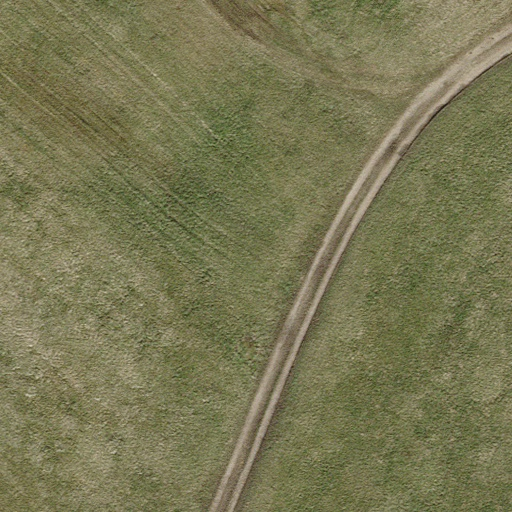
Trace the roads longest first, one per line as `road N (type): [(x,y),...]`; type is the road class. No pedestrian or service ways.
road 1 (track): [(511,33),(403,131),(346,222),(223,511)]
road 2 (track): [(403,131),(276,0)]
